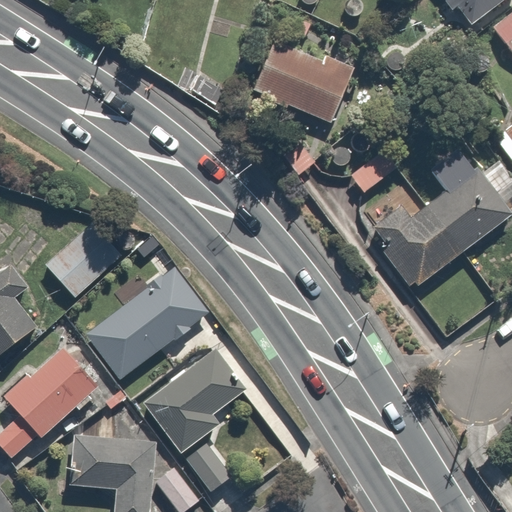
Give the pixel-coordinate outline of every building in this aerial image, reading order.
[(485,0),(448,0),(460,17),(485,0)] [(511,4),(486,26),(511,58),(511,4)] [(324,122),(346,69),(306,52),(317,24),(270,5),(237,87),(324,122)] [(287,115),(263,129),(291,175),(314,161),(287,115)] [(511,118),(491,134),(511,161),(511,118)] [(396,164),(382,143),(344,168),(358,189),(396,164)] [(424,178),(434,192),(414,206),(405,193),(364,222),(410,288),(511,217),(511,212),(497,191),(511,181),(511,179),(496,156),(481,167),(467,148),(424,178)] [(70,298),(119,253),(90,221),(40,266),(70,298)] [(27,284),(7,254),(0,259),(0,347),(28,329),(7,297),(27,284)] [(114,374),(200,309),(168,267),(82,332),(114,374)] [(98,380),(62,339),(0,393),(0,403),(11,415),(0,424),(0,447),(10,458),(98,380)] [(208,413),(239,389),(207,349),(137,404),(175,453),(215,422),(208,413)] [(70,430),(66,481),(110,485),(107,511),(142,511),(149,437),(70,430)] [(203,439),(178,457),(203,490),(227,472),(203,439)] [(169,461),(150,476),(178,511),(197,496),(169,461)]
